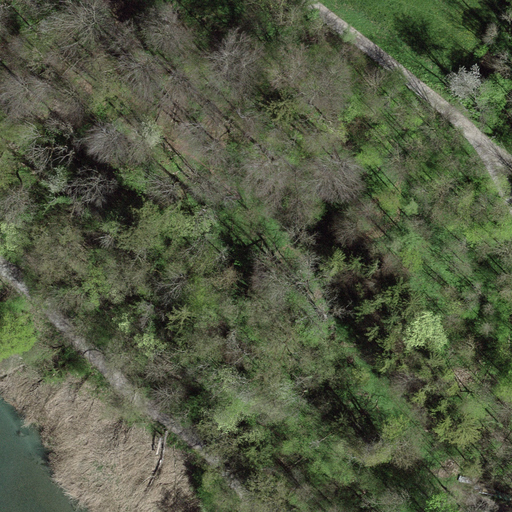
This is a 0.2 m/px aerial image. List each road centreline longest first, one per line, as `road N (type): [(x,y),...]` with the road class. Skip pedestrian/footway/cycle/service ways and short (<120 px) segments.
road 1 (track): [(0,266),(264,511)]
road 2 (track): [(511,201),(453,117),(309,0)]
